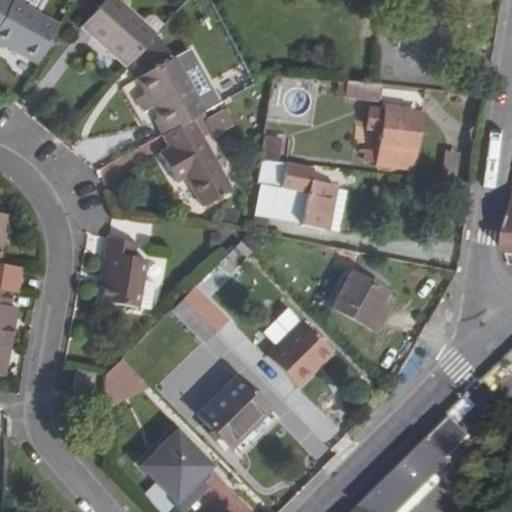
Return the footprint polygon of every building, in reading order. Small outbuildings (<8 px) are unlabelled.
[(0,0),(0,48),(37,70),(60,30),(14,3),(13,6),(1,0),(0,0)] [(127,73),(156,42),(109,0),(81,31),(127,73)] [(204,92),(184,58),(173,64),(193,99),(204,92)] [(153,129),(161,143),(191,125),(205,118),(193,99),(173,64),(138,84),(160,125),(153,129)] [(374,84),(344,81),(342,98),(377,102),(377,84),(374,84)] [(143,115),(152,111),(146,99),(137,103),(143,115)] [(224,124),(217,111),(205,118),(191,125),(161,143),(166,151),(156,157),(172,185),(181,180),(198,211),(229,193),(202,144),(199,138),(224,124)] [(360,135),(381,136),(379,156),(365,155),(364,165),(413,169),(417,117),(383,115),(361,114),(360,135)] [(199,138),(202,144),(228,130),(224,124),(199,138)] [(263,159),(282,160),(283,136),(264,136),(263,159)] [(282,169),(282,167),(259,165),(258,173),(282,175),(279,192),(255,189),(255,191),(301,201),(296,229),(322,233),(331,188),(304,184),(306,173),(282,169)] [(258,173),(255,189),(279,192),(282,175),(258,173)] [(511,202),(502,252),(511,252),(511,202)] [(0,300),(5,301),(13,302),(16,276),(0,273),(0,230),(1,222),(0,222),(0,300)] [(224,279),(244,259),(234,248),(213,268),(224,279)] [(106,270),(99,301),(96,316),(131,323),(136,297),(140,277),(126,274),(129,261),(102,256),(99,268),(106,270)] [(93,300),(99,301),(106,270),(99,268),(93,300)] [(188,292),(198,303),(224,279),(213,268),(188,292)] [(346,279),(327,315),(368,337),(380,316),(374,313),(382,298),(346,279)] [(177,303),(209,336),(220,325),(198,303),(188,292),(177,303)] [(136,297),(131,323),(143,326),(148,299),(136,297)] [(196,348),(209,336),(177,303),(164,315),(196,348)] [(0,327),(7,329),(9,319),(2,317),(0,317),(0,327)] [(309,376),(326,358),(300,332),(264,368),(295,399),(313,380),(309,376)] [(330,363),(326,358),(309,376),(313,380),(330,363)] [(97,401),(97,407),(138,390),(113,364),(96,380),(97,401)] [(75,372),(72,390),(90,394),(94,376),(75,372)] [(228,381),(190,420),(230,461),(269,423),(228,381)] [(97,407),(97,415),(144,395),(138,390),(97,407)] [(430,440),(454,464),(476,443),(478,437),(468,427),(484,409),(473,398),(430,440)] [(167,503),(190,481),(201,470),(167,438),(134,472),(167,503)] [(430,440),(364,506),(377,511),(406,511),(454,464),(430,440)] [(180,511),(201,492),(190,481),(167,503),(165,506),(171,511),(180,511)]
